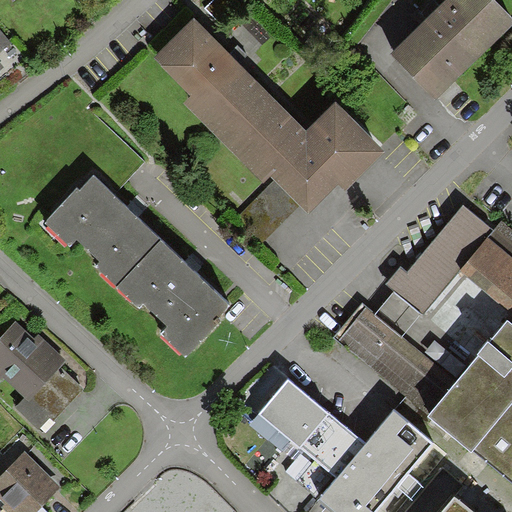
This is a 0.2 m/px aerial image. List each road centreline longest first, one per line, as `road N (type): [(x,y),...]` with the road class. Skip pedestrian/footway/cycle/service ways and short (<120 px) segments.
road 1 (residential): [(511,114),(180,430)]
road 2 (unknown): [(369,404),(106,147),(78,149),(30,187)]
road 3 (residential): [(180,430),(0,266)]
road 4 (unknown): [(467,156),(371,49),(407,0)]
road 5 (residential): [(138,0),(0,110)]
